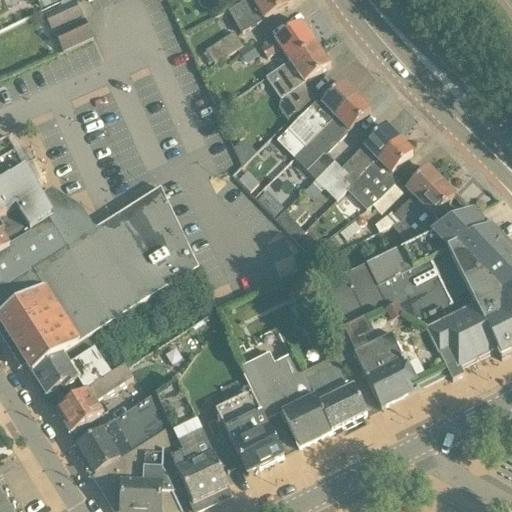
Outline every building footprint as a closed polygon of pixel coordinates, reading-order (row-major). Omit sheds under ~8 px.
[(38,0),(43,10),(65,0),(38,0)] [(286,0),(253,0),(251,1),(228,14),(241,37),(292,9),(286,0)] [(75,6),(58,13),(57,11),(44,17),(51,34),(65,28),(64,26),(81,18),(75,6)] [(93,43),(84,22),(54,36),(63,56),(93,43)] [(281,53),(290,66),(316,48),(301,26),(261,53),(267,62),(281,53)] [(205,54),(215,68),(244,50),(234,36),(205,54)] [(250,47),(239,55),(247,67),(258,59),(250,47)] [(316,48),(290,66),(278,74),(293,95),(281,103),(279,111),(287,124),(313,100),(305,88),(331,70),(316,48)] [(305,152),(317,141),(357,101),(343,87),(322,107),(320,103),(288,134),(298,145),(305,152)] [(357,101),(317,141),(305,152),(300,157),(294,162),(306,174),(315,183),(333,164),(327,158),(371,116),(357,101)] [(349,193),(359,183),(399,144),(385,130),(352,162),(342,172),(333,164),(315,183),(337,205),(341,201),(349,193)] [(8,144),(0,147),(0,221),(4,219),(16,211),(39,196),(8,144)] [(359,183),(349,193),(355,200),(353,202),(366,214),(372,210),(375,207),(398,186),(399,184),(393,178),(413,158),(399,144),(359,183)] [(233,151),(242,171),(256,157),(246,146),(238,146),(233,151)] [(378,237),(401,226),(441,187),(427,172),(406,193),(414,200),(395,219),(392,216),(375,229),(378,237)] [(260,186),(249,175),(239,184),(251,196),(260,186)] [(441,187),(401,226),(418,244),(444,231),(435,221),(455,201),(441,187)] [(39,196),(16,211),(32,239),(0,258),(0,326),(30,375),(31,375),(33,378),(88,343),(199,273),(188,249),(161,192),(96,233),(41,200),(39,196)] [(348,207),(353,202),(355,200),(349,193),(341,201),(348,207)] [(269,214),(275,220),(284,211),(277,205),(269,214)] [(0,258),(32,239),(16,211),(4,219),(0,221),(0,258)] [(381,413),(384,411),(384,412),(420,394),(420,393),(449,379),(453,385),(462,381),(459,374),(497,355),(502,364),(511,360),(511,358),(511,357),(511,256),(511,257),(490,234),(489,236),(472,218),(444,231),(418,244),(389,258),(349,277),(348,278),(329,287),(321,291),(355,360),(381,413)] [(356,225),(340,236),(346,244),(361,232),(356,225)] [(311,256),(319,250),(308,236),(300,244),(311,256)] [(338,259),(326,265),(320,268),(329,287),(336,284),(348,278),(338,259)] [(304,379),(320,410),(333,436),(367,420),(354,393),(341,366),(355,360),(321,291),(309,298),(338,359),(316,370),(317,372),(304,379)] [(77,386),(85,397),(88,395),(111,380),(88,343),(33,378),(47,400),(65,389),(67,393),(77,386)] [(240,371),(256,404),(274,396),(301,452),(333,436),(320,410),(304,379),(294,359),(295,359),(294,357),(275,366),(270,356),(240,371)] [(124,372),(111,380),(88,395),(93,404),(98,401),(101,406),(133,385),(124,372)] [(193,511),(205,511),(233,500),(180,384),(155,400),(167,434),(171,431),(183,457),(174,461),(175,469),(186,494),(185,494),(193,511)] [(103,419),(93,404),(88,395),(85,397),(56,415),(61,422),(71,439),(103,419)] [(284,461),(251,396),(216,414),(233,450),(248,479),(252,477),(256,478),(257,474),(259,473),(284,461)] [(92,481),(114,467),(167,434),(155,400),(77,449),(78,451),(75,453),(80,461),(88,465),(93,473),(89,476),(92,481)] [(116,471),(114,467),(92,481),(103,499),(111,511),(180,511),(166,480),(163,480),(164,455),(145,454),(124,466),(116,471)] [(0,511),(8,511),(0,498),(0,511)]
